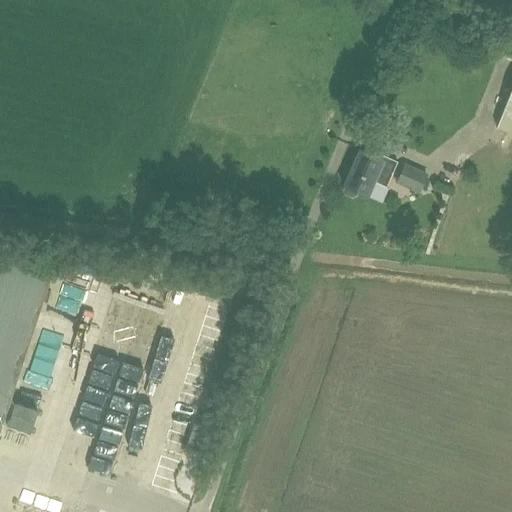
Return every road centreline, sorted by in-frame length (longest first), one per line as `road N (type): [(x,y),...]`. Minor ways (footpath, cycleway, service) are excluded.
road 1 (unclassified): [(208,511),(320,199)]
road 2 (unknown): [(127,511),(10,471)]
